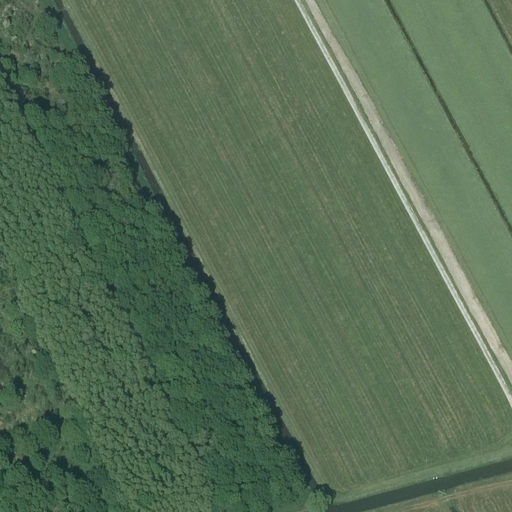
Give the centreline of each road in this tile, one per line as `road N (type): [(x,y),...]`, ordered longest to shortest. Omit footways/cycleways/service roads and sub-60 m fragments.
road 1 (track): [(43,0),(308,500),(266,511)]
road 2 (track): [(214,511),(0,97)]
road 3 (track): [(297,0),(511,402)]
